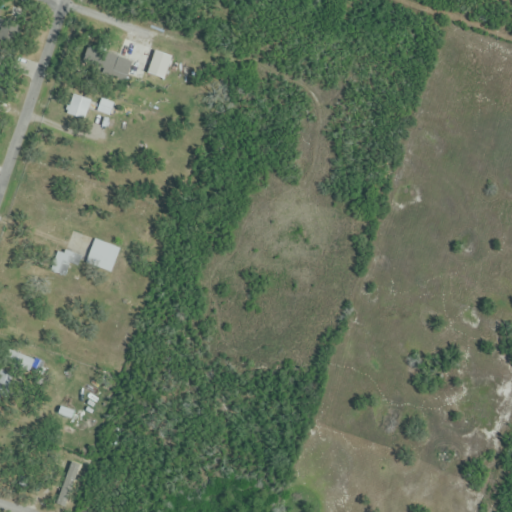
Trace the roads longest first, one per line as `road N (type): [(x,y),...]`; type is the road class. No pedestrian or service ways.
road 1 (residential): [(0,195),(70,0)]
road 2 (residential): [(214,52),(58,0)]
